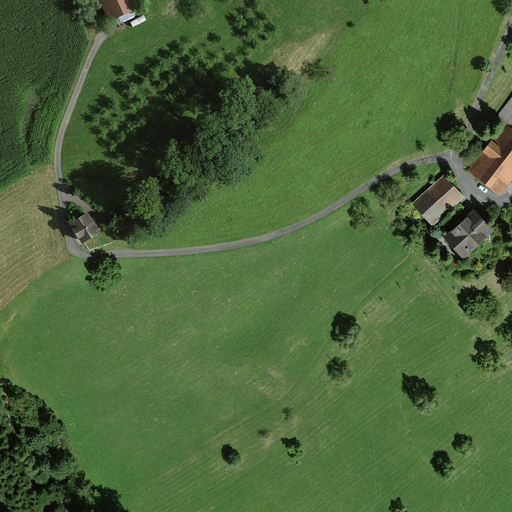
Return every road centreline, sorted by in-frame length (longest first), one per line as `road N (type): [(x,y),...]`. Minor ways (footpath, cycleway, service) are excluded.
road 1 (track): [(113,31),(96,48),(58,154),(69,239),(85,254),(256,241),(318,217),(395,170),(456,159)]
road 2 (unclassified): [(511,33),(456,159),(487,200),(511,201)]
